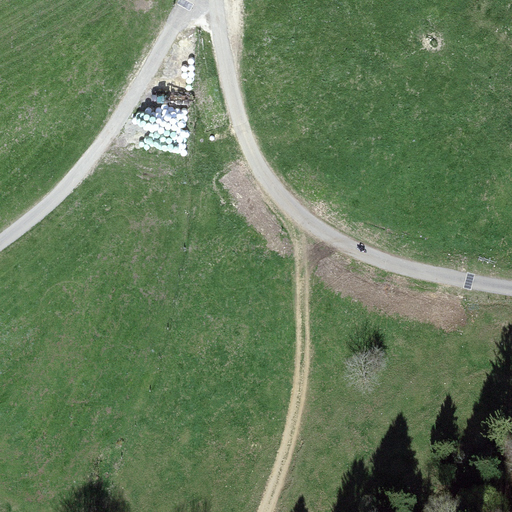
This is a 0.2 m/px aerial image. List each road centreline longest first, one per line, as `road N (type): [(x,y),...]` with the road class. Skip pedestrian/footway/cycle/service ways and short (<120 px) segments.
road 1 (unclassified): [(511,287),(392,263),(297,213),(248,147),(216,0)]
road 2 (unclassified): [(187,0),(107,136),(0,235)]
road 3 (track): [(263,511),(299,388),(310,223)]
